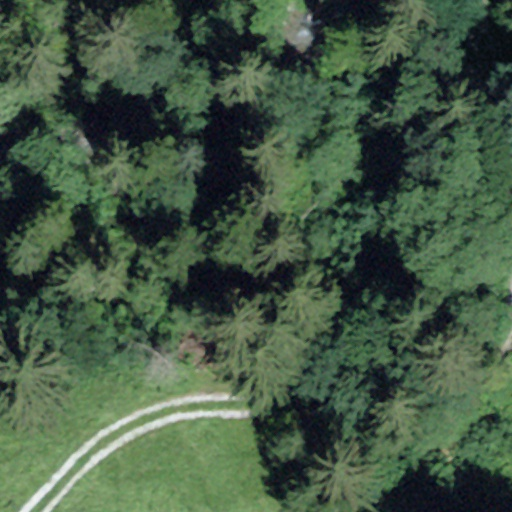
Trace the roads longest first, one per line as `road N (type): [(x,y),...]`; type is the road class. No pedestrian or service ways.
road 1 (track): [(511,319),(480,374),(456,394),(402,405),(160,405),(30,511)]
road 2 (track): [(478,0),(511,145)]
